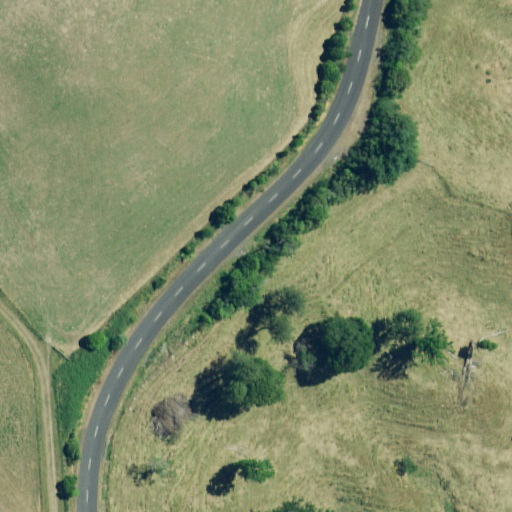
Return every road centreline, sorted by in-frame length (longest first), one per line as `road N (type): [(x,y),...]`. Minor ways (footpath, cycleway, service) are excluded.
road 1 (unclassified): [(378,0),(364,67),(320,151),(120,356),(87,436),(83,511)]
road 2 (track): [(0,307),(44,363),(53,511)]
